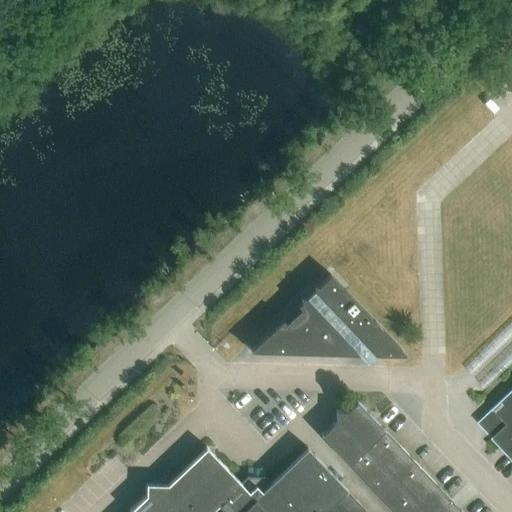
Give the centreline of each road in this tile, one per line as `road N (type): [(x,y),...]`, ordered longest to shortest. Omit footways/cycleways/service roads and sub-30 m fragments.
road 1 (tertiary): [(0,477),(500,0)]
road 2 (unknown): [(159,324),(230,386),(266,392),(122,511)]
